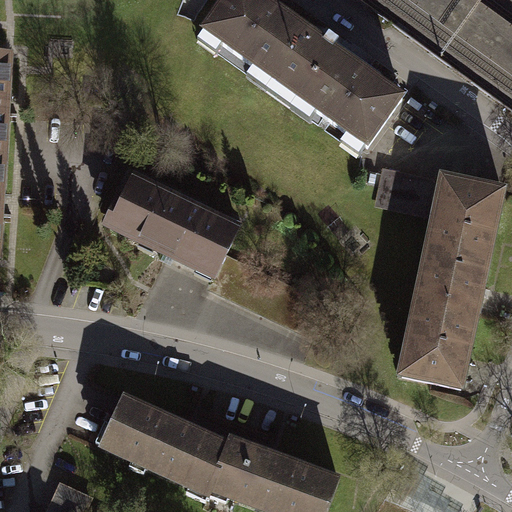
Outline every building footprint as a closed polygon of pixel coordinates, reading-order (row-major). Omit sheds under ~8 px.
[(212,0),(181,48),(369,173),(415,105),(256,0),(212,0)] [(511,76),(511,26),(475,0),(406,0),(455,35),(511,76)] [(0,57),(0,162),(5,162),(10,58),(0,57)] [(100,230),(214,284),(241,228),(127,174),(100,230)] [(511,196),(511,192),(438,178),(395,385),(470,400),(511,196)] [(99,457),(212,501),(236,440),(123,396),(99,457)] [(330,511),(342,482),(236,440),(212,501),(239,511),(330,511)]
